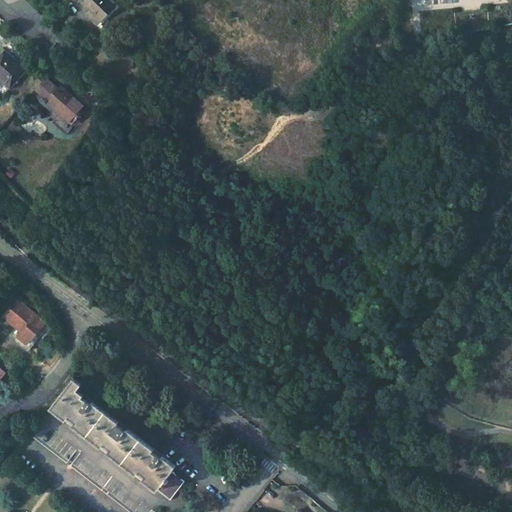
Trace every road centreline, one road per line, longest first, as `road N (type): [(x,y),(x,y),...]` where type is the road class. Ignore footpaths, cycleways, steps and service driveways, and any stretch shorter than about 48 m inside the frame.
road 1 (residential): [(274,458),(0,242)]
road 2 (track): [(393,0),(379,39),(326,95),(262,141)]
road 3 (unknown): [(185,511),(56,423)]
road 4 (unknown): [(100,320),(48,396),(0,426)]
